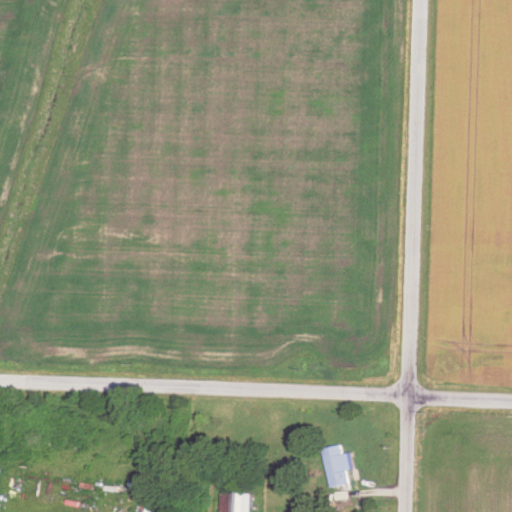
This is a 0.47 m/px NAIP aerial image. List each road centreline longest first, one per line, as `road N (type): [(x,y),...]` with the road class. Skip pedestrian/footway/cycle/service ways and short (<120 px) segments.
road 1 (residential): [(511,397),(0,381)]
road 2 (residential): [(404,511),(419,0)]
